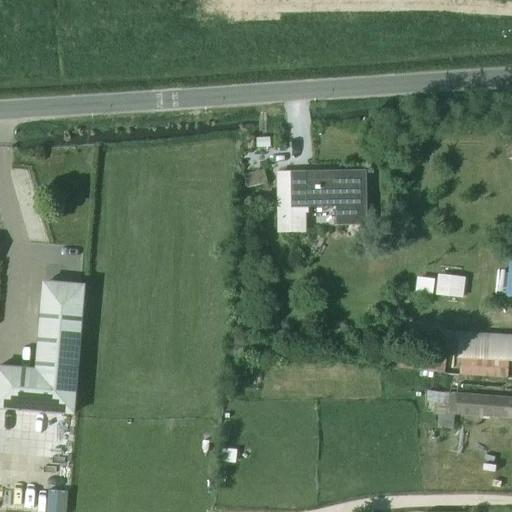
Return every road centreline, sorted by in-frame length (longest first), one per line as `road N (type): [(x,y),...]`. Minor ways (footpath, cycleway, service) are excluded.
road 1 (unclassified): [(0,109),(511,78)]
road 2 (track): [(230,0),(231,15),(431,2),(511,8)]
road 3 (track): [(511,501),(410,499),(342,511)]
